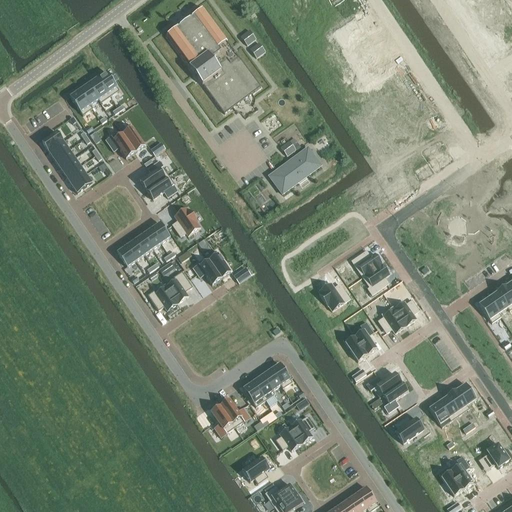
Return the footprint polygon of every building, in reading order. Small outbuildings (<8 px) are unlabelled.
[(328,0),(318,7),(320,10),(327,20),(330,25),(341,17),(328,0)] [(328,0),(341,17),(351,10),(348,5),(344,0),(328,0)] [(480,0),(465,0),(459,4),(466,13),(482,2),(480,0)] [(261,88),(204,10),(167,38),(225,115),(261,88)] [(320,10),(315,13),(322,23),(327,20),(320,10)] [(494,15),(475,28),(482,39),(501,26),(494,15)] [(309,25),(292,37),(300,49),(302,47),(312,41),(317,37),(309,25)] [(501,26),(482,39),(489,49),(508,36),(501,26)] [(249,31),(241,38),(247,47),(256,40),(249,31)] [(312,41),(302,47),(306,52),(315,46),(312,41)] [(259,45),(250,51),(257,60),(265,54),(259,45)] [(331,60),(323,65),(330,74),(347,62),(341,53),(331,60)] [(327,55),(317,62),(320,67),(323,65),(331,60),(327,55)] [(501,55),(491,63),(496,69),(506,61),(501,55)] [(347,62),(330,74),(336,84),(343,79),(354,71),(347,62)] [(399,71),(384,82),(390,91),(406,81),(399,71)] [(107,74),(98,80),(110,99),(120,92),(107,74)] [(336,84),(333,86),(336,91),(347,83),(343,79),(336,84)] [(98,80),(89,86),(101,105),(110,99),(98,80)] [(406,81),(390,91),(396,100),(412,89),(406,81)] [(89,86),(80,92),(92,111),(93,111),(91,108),(99,102),(101,105),(89,86)] [(412,89),(396,100),(402,109),(418,98),(412,89)] [(80,92),(70,99),(83,118),(92,111),(80,92)] [(352,96),(342,103),(346,109),(356,102),(352,96)] [(418,98),(402,109),(408,118),(424,107),(418,98)] [(346,109),(343,111),(352,123),(369,111),(361,99),(356,102),(346,109)] [(424,107),(408,118),(415,127),(430,117),(424,107)] [(130,126),(121,133),(136,155),(145,148),(130,126)] [(440,132),(435,136),(438,140),(442,146),(447,143),(440,132)] [(112,138),(106,142),(114,154),(119,150),(127,161),(136,155),(121,133),(112,138)] [(57,134),(43,144),(49,153),(63,143),(57,134)] [(438,140),(429,147),(441,165),(451,158),(442,146),(438,140)] [(290,142),(281,148),(288,157),(297,150),(290,142)] [(63,143),(49,153),(54,161),(69,151),(63,143)] [(162,145),(151,152),(155,158),(166,151),(162,145)] [(429,147),(420,153),(424,159),(432,171),(441,165),(429,147)] [(416,148),(412,151),(419,162),(424,159),(420,153),(416,148)] [(308,150),(270,178),(283,196),(321,167),(308,150)] [(69,151),(54,161),(60,170),(75,160),(69,151)] [(403,158),(398,162),(401,166),(405,172),(410,168),(403,158)] [(75,160),(60,170),(66,178),(81,168),(75,160)] [(151,176),(141,184),(147,193),(169,178),(163,169),(164,169),(160,163),(148,171),(151,176)] [(401,166),(390,174),(402,192),(413,184),(405,172),(401,166)] [(81,168),(66,178),(72,187),(86,177),(81,168)] [(86,177),(72,187),(78,196),(93,186),(86,177)] [(169,178),(147,193),(154,202),(164,195),(168,200),(178,193),(175,188),(176,187),(169,178)] [(178,224),(173,227),(181,239),(186,236),(188,239),(201,230),(197,225),(198,224),(189,212),(187,210),(175,219),(178,224)] [(160,225),(152,231),(162,246),(170,240),(160,225)] [(152,231),(143,237),(153,252),(162,246),(152,231)] [(143,237),(135,243),(145,257),(153,252),(143,237)] [(135,243),(126,248),(136,263),(145,257),(135,243)] [(126,248),(117,254),(128,269),(136,263),(126,248)] [(216,253),(207,259),(222,281),(231,275),(216,253)] [(366,253),(356,260),(360,266),(358,268),(365,279),(383,267),(375,256),(370,259),(366,253)] [(198,266),(193,270),(200,281),(206,277),(213,287),(222,281),(207,259),(198,265),(198,266)] [(170,274),(175,270),(171,264),(165,268),(170,274)] [(383,267),(365,279),(372,290),(375,288),(379,293),(389,286),(385,281),(390,277),(383,267)] [(246,270),(234,278),(239,286),(251,277),(246,270)] [(156,274),(149,279),(152,282),(158,278),(156,274)] [(174,280),(165,287),(178,306),(189,299),(186,294),(193,289),(182,274),(174,279),(174,280)] [(331,286),(319,294),(331,313),(344,304),(342,301),(347,298),(340,287),(335,291),(331,286)] [(155,293),(148,297),(159,313),(164,309),(168,314),(178,306),(165,287),(155,293)] [(511,297),(506,288),(497,294),(508,310),(511,307),(511,297)] [(497,294),(488,301),(499,317),(508,310),(497,294)] [(488,301),(479,307),(490,323),(499,317),(488,301)] [(405,305),(394,312),(406,329),(416,322),(413,318),(419,314),(412,304),(406,307),(405,305)] [(385,322),(379,326),(386,336),(392,332),(395,337),(406,329),(394,312),(383,319),(385,322)] [(364,334),(355,340),(367,358),(377,352),(368,339),(374,336),(366,325),(360,329),(364,334)] [(355,340),(346,346),(358,364),(367,358),(355,340)] [(509,344),(502,348),(505,352),(511,348),(509,344)] [(280,366),(271,372),(284,391),(293,384),(280,366)] [(271,372),(262,378),(275,397),(273,393),(281,388),(283,391),(284,391),(271,372)] [(362,372),(352,379),(356,386),(367,379),(362,372)] [(379,379),(368,386),(373,393),(377,389),(383,398),(401,386),(395,376),(382,385),(379,379)] [(262,378),(253,384),(266,403),(275,397),(262,378)] [(253,384),(244,391),(256,409),(266,403),(253,384)] [(401,386),(383,398),(389,407),(384,410),(388,416),(399,409),(395,404),(408,395),(401,386)] [(466,387),(456,393),(467,409),(477,402),(466,387)] [(456,393),(447,399),(458,415),(467,409),(456,393)] [(447,399),(439,405),(450,421),(458,415),(447,399)] [(378,409),(383,406),(379,400),(374,404),(378,409)] [(230,401),(221,408),(236,430),(244,424),(245,425),(251,421),(244,410),(238,414),(230,401)] [(439,405),(429,412),(440,427),(450,421),(439,405)] [(221,408),(211,414),(220,427),(214,430),(222,441),(228,437),(227,436),(236,430),(221,408)] [(492,413),(486,417),(489,421),(495,416),(492,413)] [(301,422),(291,429),(302,446),(313,439),(310,434),(316,431),(307,418),(302,422),(301,422)] [(407,419),(397,427),(400,431),(398,433),(406,444),(424,432),(416,420),(411,424),(407,419)] [(291,429),(280,436),(282,439),(289,449),(292,454),(302,446),(291,429)] [(282,439),(276,442),(283,453),(289,449),(282,439)] [(488,457),(483,460),(490,470),(495,467),(498,471),(510,463),(511,461),(511,457),(508,451),(504,454),(500,448),(488,456),(488,457)] [(262,460),(243,473),(251,484),(255,481),(258,487),(269,480),(265,474),(270,471),(262,460)] [(459,468),(451,474),(463,492),(473,486),(464,473),(469,470),(462,460),(456,464),(459,468)] [(451,474),(441,480),(454,499),(463,492),(451,474)] [(274,486),(265,492),(268,495),(276,489),(274,486)] [(268,495),(266,496),(276,511),(297,496),(295,493),(291,487),(290,487),(280,494),(276,489),(268,495)] [(366,490),(357,496),(367,511),(373,511),(379,508),(366,490)] [(297,496),(276,511),(293,511),(302,506),(303,506),(303,505),(299,499),(297,496)] [(367,511),(357,496),(348,502),(354,511),(367,511)] [(354,511),(348,502),(339,508),(341,511),(354,511)]
